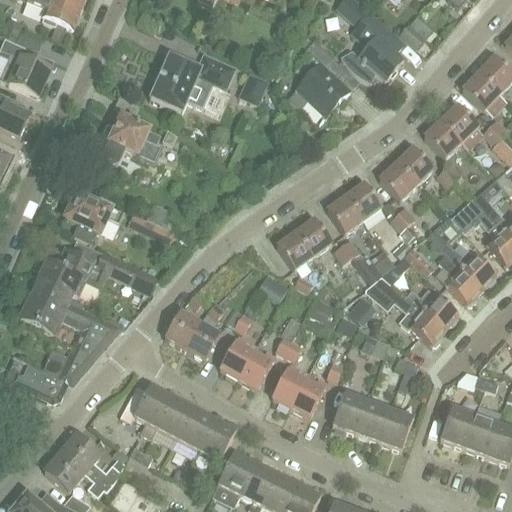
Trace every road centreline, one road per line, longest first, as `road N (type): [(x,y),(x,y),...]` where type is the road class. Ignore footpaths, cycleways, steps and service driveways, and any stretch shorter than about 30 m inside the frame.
road 1 (residential): [(130,351),(240,232),(403,121),(507,0)]
road 2 (residential): [(404,498),(327,467),(130,351)]
road 3 (residential): [(0,257),(121,0)]
road 4 (residential): [(404,498),(445,376),(511,304)]
road 5 (residential): [(0,505),(130,351)]
